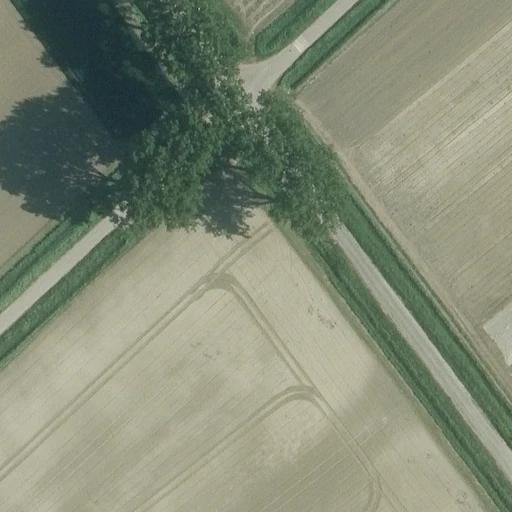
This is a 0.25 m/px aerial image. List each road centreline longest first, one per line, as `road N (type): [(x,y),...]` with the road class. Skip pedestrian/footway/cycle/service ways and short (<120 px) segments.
road 1 (unclassified): [(511,471),(237,101)]
road 2 (unclassified): [(0,322),(237,101)]
road 3 (unclassified): [(237,101),(349,0)]
road 4 (unclassified): [(237,101),(159,0)]
